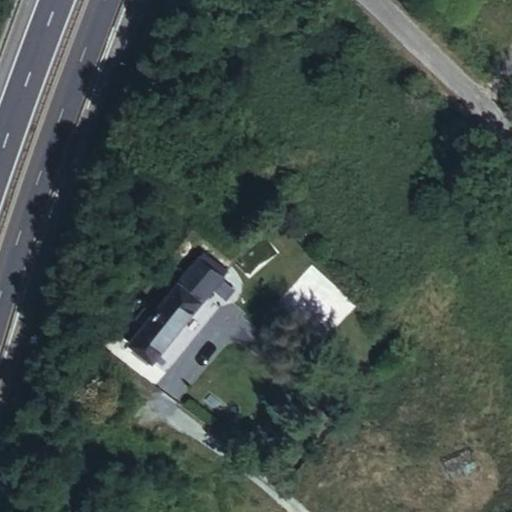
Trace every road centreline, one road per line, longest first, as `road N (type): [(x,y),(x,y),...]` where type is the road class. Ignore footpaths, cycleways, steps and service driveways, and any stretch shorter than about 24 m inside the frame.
road 1 (trunk): [(0,319),(114,0)]
road 2 (unclassified): [(511,131),(372,0)]
road 3 (trunk): [(60,0),(0,165)]
